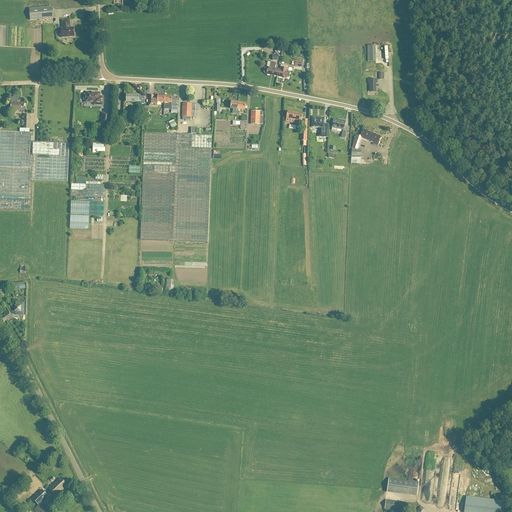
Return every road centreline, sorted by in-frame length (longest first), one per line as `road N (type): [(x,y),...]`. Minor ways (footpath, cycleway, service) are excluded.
road 1 (unclassified): [(511,210),(431,144),(382,116),(260,88),(106,75)]
road 2 (unclassified): [(98,511),(0,322)]
road 3 (track): [(489,145),(475,0)]
road 4 (unknown): [(413,132),(407,0)]
